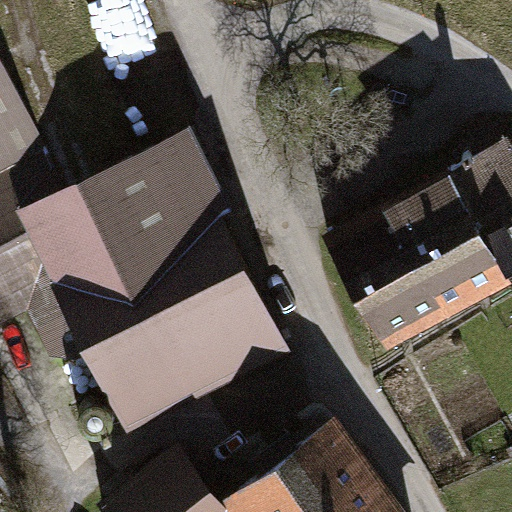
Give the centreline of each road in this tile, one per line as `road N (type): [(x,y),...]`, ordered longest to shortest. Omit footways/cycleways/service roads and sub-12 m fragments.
road 1 (unclassified): [(424,511),(304,318),(189,50)]
road 2 (unclassified): [(189,50),(337,18),(405,36),(511,93)]
